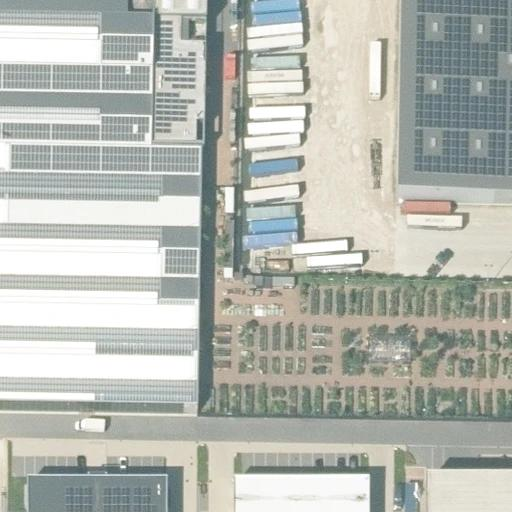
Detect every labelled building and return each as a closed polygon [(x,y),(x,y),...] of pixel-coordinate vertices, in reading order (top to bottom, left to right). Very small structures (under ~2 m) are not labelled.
[(0,0),(0,412),(93,416),(194,417),(199,299),(201,158),(204,158),(204,146),(205,42),(205,25),(205,0),(0,0)] [(511,205),(511,0),(399,0),(396,203),(511,205)] [(165,511),(166,510),(166,487),(106,487),(87,487),(26,487),(26,511),(165,511)] [(232,511),(367,511),(368,487),(233,487),(232,511)] [(511,511),(511,487),(474,487),(425,487),(424,511),(511,511)]
